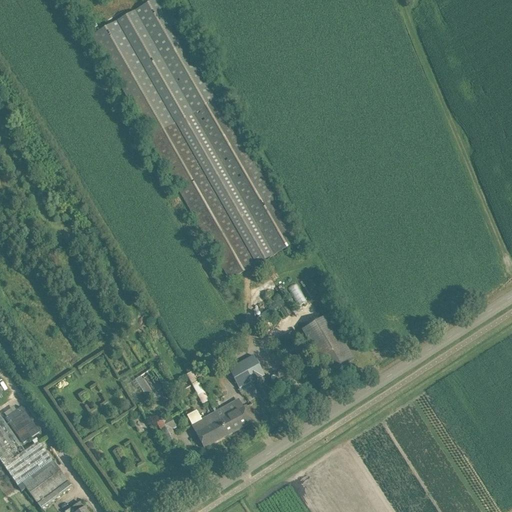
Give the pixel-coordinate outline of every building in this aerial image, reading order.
[(162,0),(158,0),(91,36),(118,83),(144,127),(150,138),(230,280),(257,265),(300,241),(215,92),(188,43),(162,0)] [(328,315),(302,330),(326,374),(353,358),(328,315)] [(298,333),(274,347),(282,359),(305,345),(298,333)] [(240,390),(252,383),(262,378),(264,376),(253,356),(228,369),(240,390)] [(153,368),(136,379),(148,397),(165,387),(153,368)] [(187,376),(192,386),(198,383),(192,372),(187,376)] [(273,397),(262,378),(252,383),(262,402),(273,397)] [(238,400),(202,420),(196,410),(186,416),(204,449),(250,423),(238,400)] [(0,460),(22,492),(26,489),(41,510),(73,488),(53,462),(39,442),(36,439),(32,442),(35,445),(25,451),(0,415),(0,460)] [(170,415),(157,423),(170,449),(181,443),(173,429),(176,427),(170,415)] [(87,511),(85,509),(84,509),(80,503),(66,511),(87,511)]
